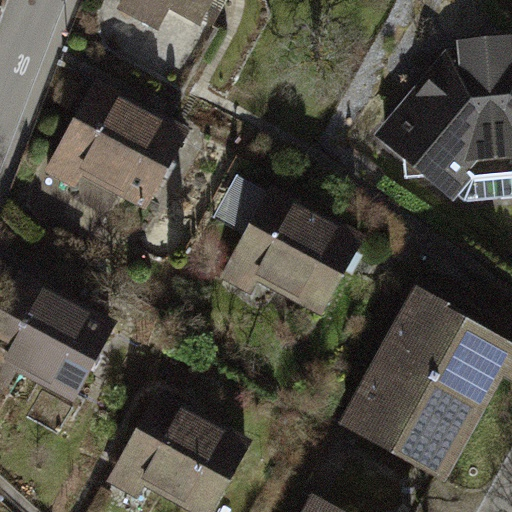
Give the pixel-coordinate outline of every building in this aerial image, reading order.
[(239,0),(152,0),(220,39),(239,0)] [(511,36),(468,38),(390,136),(472,201),(511,163),(511,36)] [(214,131),(111,78),(72,163),(175,212),(214,131)] [(387,237),(282,182),(240,262),(346,317),(387,237)] [(99,411),(141,326),(43,278),(2,363),(99,411)] [(511,402),(511,336),(435,291),(360,423),(469,481),(511,402)] [(251,511),(286,445),(181,392),(147,465),(236,511),(251,511)] [(354,511),(331,499),(324,511),(354,511)]
